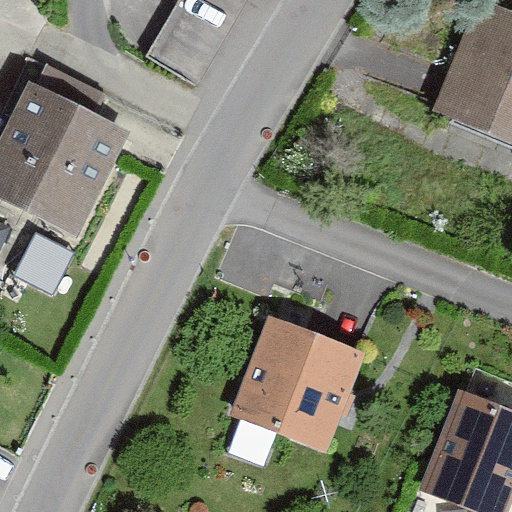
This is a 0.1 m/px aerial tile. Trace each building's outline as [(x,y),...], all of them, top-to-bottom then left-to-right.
[(179,0),(154,48),(208,76),(247,0),(179,0)] [(511,15),(478,2),(432,111),(511,144),(511,15)] [(129,135),(29,86),(0,145),(0,201),(78,239),(129,135)] [(0,252),(11,229),(0,224),(0,252)] [(366,355),(268,318),(230,417),(328,455),(366,355)] [(508,511),(511,504),(511,413),(459,393),(420,493),(469,511),(508,511)]
